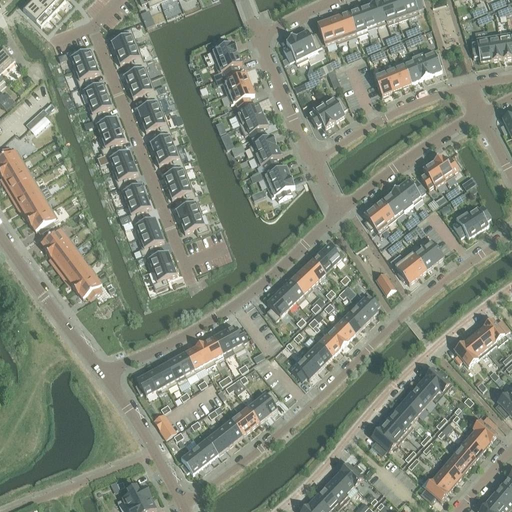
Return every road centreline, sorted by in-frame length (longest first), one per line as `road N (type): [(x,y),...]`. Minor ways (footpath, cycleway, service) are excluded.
road 1 (residential): [(112,0),(92,21),(190,276)]
road 2 (residential): [(403,317),(260,449),(182,505)]
road 3 (residential): [(103,375),(234,304),(336,213)]
road 4 (residential): [(280,511),(432,352)]
road 5 (residential): [(0,235),(103,375)]
road 6 (residential): [(465,87),(384,118),(313,163)]
road 7 (residential): [(346,206),(479,114)]
road 8 (residential): [(103,375),(182,505)]
road 9 (residential): [(313,163),(258,36)]
road 10 (residential): [(403,317),(387,309),(335,232),(336,213)]
road 11 (residential): [(413,308),(346,206)]
road 12 (residential): [(511,237),(413,308)]
